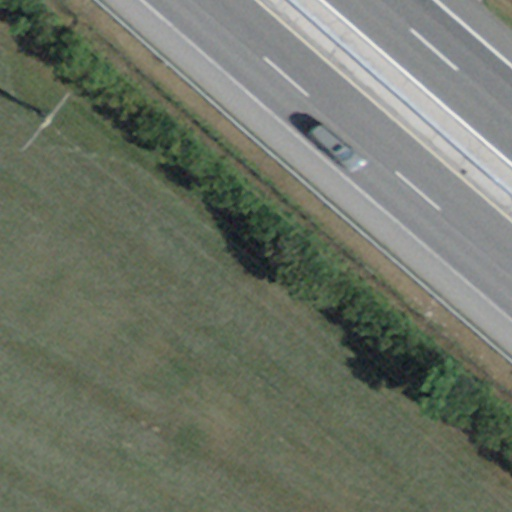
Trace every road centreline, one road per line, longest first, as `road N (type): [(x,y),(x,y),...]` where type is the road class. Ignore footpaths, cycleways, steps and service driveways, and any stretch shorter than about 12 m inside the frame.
road 1 (motorway): [(224,0),(511,251)]
road 2 (motorway): [(511,103),(391,0)]
